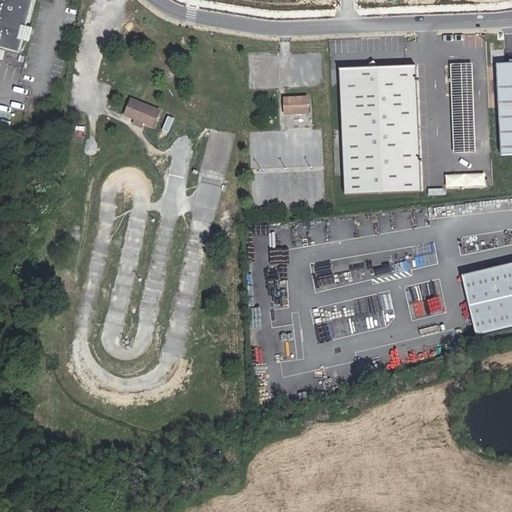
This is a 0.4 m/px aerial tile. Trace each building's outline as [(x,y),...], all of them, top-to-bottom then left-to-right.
[(31,0),(0,0),(0,48),(20,53),(33,0),(31,0)] [(346,195),(422,191),(415,66),(392,68),(382,74),(374,62),(352,76),(349,70),(339,70),(346,195)] [(502,155),(511,154),(511,63),(497,65),(502,155)] [(475,153),(472,64),(452,65),(455,153),(475,153)] [(138,119),(148,123),(154,108),(127,97),(121,112),(131,117),(138,119)] [(308,113),(307,99),(285,100),(286,115),(308,113)] [(488,174),(446,174),(446,187),(488,187),(488,174)] [(481,336),(511,328),(511,264),(466,275),(481,336)]
